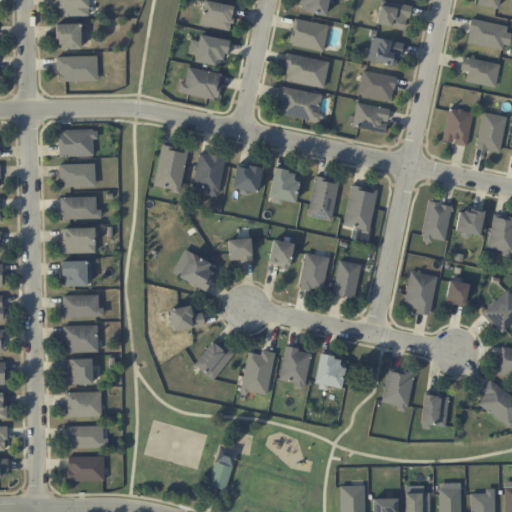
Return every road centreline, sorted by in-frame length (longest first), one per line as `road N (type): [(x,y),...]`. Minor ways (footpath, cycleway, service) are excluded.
road 1 (residential): [(0,116),(120,115),(511,192)]
road 2 (residential): [(38,511),(26,0)]
road 3 (residential): [(363,337),(445,0)]
road 4 (residential): [(237,309),(445,353)]
road 5 (residential): [(228,134),(258,0)]
